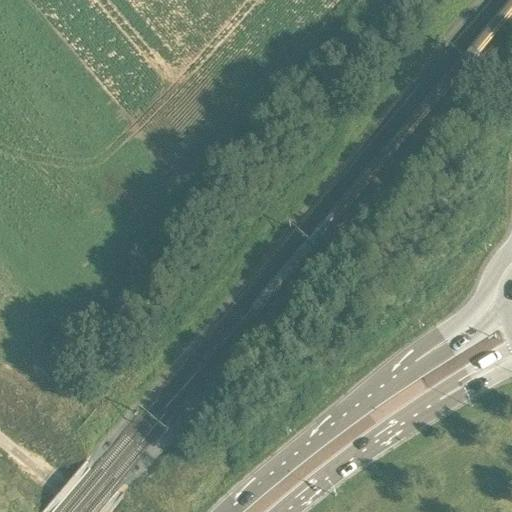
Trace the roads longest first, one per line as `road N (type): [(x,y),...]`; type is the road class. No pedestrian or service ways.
road 1 (secondary): [(421,364),(321,435),(233,511)]
road 2 (secondary): [(285,511),(344,462),(453,391)]
road 3 (secondary): [(511,250),(479,305),(421,364)]
